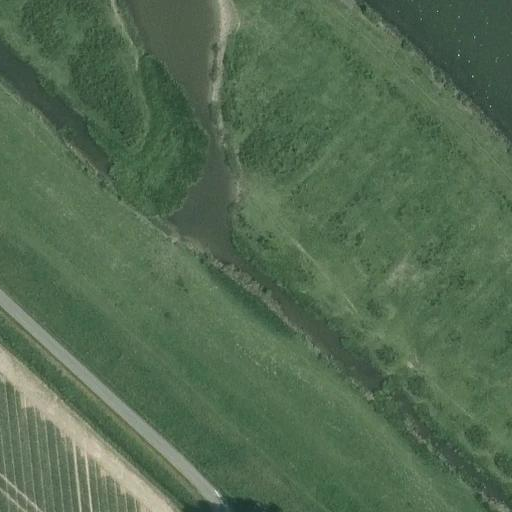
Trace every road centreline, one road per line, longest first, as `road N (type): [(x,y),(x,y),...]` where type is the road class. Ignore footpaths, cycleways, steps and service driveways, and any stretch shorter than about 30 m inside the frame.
road 1 (track): [(0,216),(282,479)]
road 2 (unclassified): [(216,511),(192,477),(0,298)]
